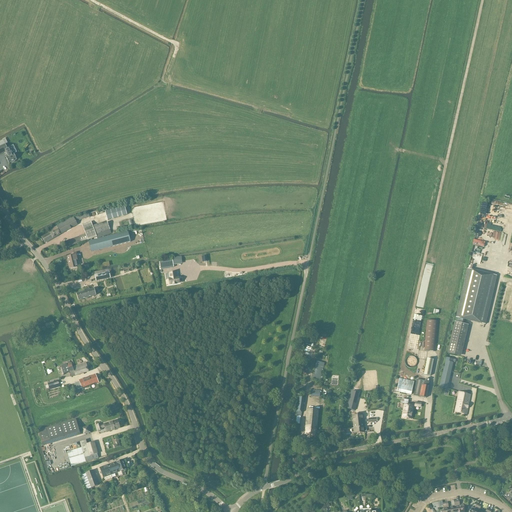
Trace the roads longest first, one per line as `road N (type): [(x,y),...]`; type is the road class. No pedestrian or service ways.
road 1 (track): [(428,435),(435,357),(406,348),(483,0)]
road 2 (unclassified): [(228,511),(147,458),(127,402),(0,205)]
road 3 (unclassified): [(230,511),(320,457),(511,417)]
road 4 (track): [(293,111),(171,76),(180,42),(99,0)]
road 5 (track): [(183,269),(307,265)]
